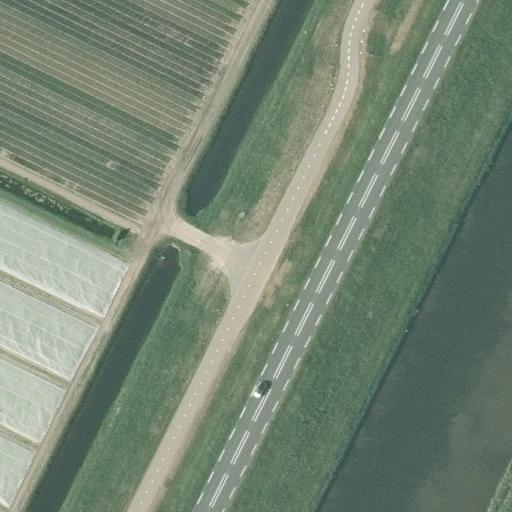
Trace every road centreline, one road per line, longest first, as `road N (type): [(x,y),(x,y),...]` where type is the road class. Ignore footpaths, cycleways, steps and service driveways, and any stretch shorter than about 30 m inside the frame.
road 1 (primary): [(208,511),(463,0)]
road 2 (unclassified): [(364,0),(341,102),(137,511)]
road 3 (track): [(255,272),(174,228),(166,210),(266,0)]
